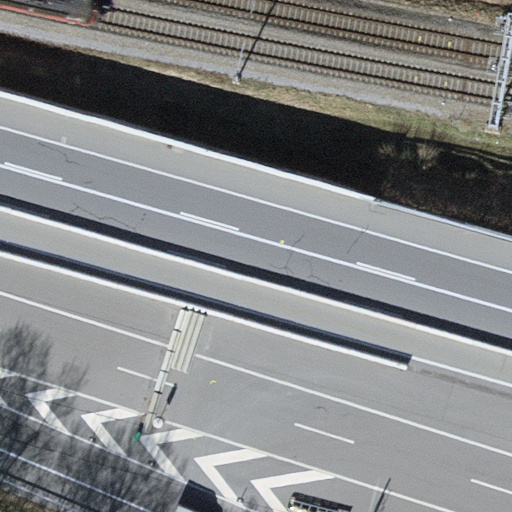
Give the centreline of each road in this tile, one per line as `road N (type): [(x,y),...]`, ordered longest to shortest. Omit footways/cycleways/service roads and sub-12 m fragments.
road 1 (motorway): [(0,329),(511,487)]
road 2 (motorway): [(511,347),(0,201)]
road 3 (motorway): [(511,303),(0,170)]
road 4 (motorway): [(0,428),(199,511)]
